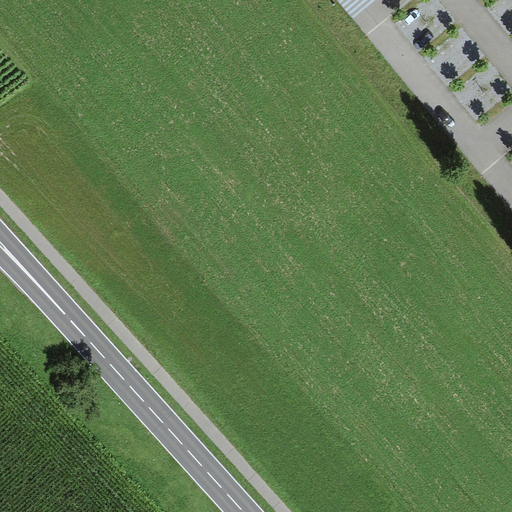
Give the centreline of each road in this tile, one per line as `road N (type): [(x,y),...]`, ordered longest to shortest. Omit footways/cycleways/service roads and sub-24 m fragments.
road 1 (track): [(282,511),(0,197)]
road 2 (primary): [(0,242),(243,511)]
